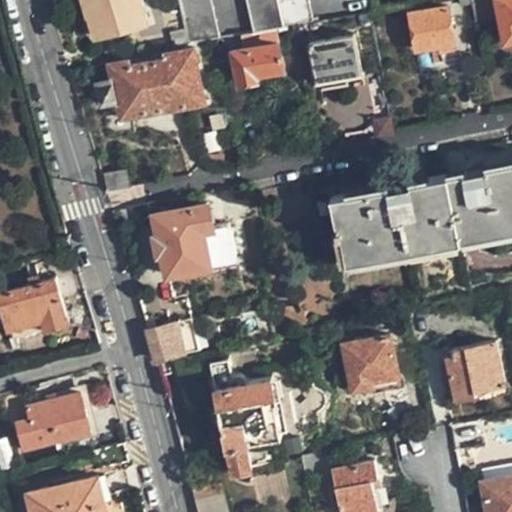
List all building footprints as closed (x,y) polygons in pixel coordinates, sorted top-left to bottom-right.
[(83,0),(88,16),(92,14),(98,36),(150,21),(144,0),(83,0)] [(212,0),(181,0),(191,42),(220,37),(212,0)] [(248,0),(256,31),(295,24),(314,21),(309,0),(248,0)] [(511,0),(499,0),(508,40),(511,38),(511,0)] [(456,48),(449,4),(413,11),(419,48),(442,44),(443,49),(456,48)] [(360,70),(354,34),(314,42),(320,78),(360,70)] [(286,66),(282,40),(238,49),(244,81),(260,77),(259,71),(286,66)] [(113,62),(116,78),(120,98),(124,116),(206,99),(195,46),(168,51),(169,56),(131,64),(130,59),(113,62)] [(104,103),(120,98),(116,78),(99,81),(104,103)] [(511,160),(333,195),(345,261),(511,226),(511,160)] [(217,228),(212,200),(156,211),(160,232),(155,233),(160,255),(165,254),(169,274),(215,265),(208,229),(217,228)] [(217,228),(208,229),(215,265),(238,260),(230,225),(217,228)] [(71,321),(59,275),(0,292),(0,294),(10,328),(43,318),(46,328),(71,321)] [(194,316),(151,327),(160,358),(202,346),(194,316)] [(399,375),(391,333),(345,342),(354,389),(376,385),(375,379),(399,375)] [(506,381),(499,340),(453,348),(454,355),(448,356),(456,398),(476,394),(475,389),(506,381)] [(235,370),(232,356),(215,359),(236,471),(254,468),(249,441),(284,434),(278,403),(281,402),(275,371),(251,377),(246,372),(242,370),(235,370)] [(92,428),(83,390),(30,403),(34,417),(20,420),(27,445),(92,428)] [(99,466),(132,458),(129,447),(128,441),(94,450),(99,466)] [(380,477),(377,459),(336,468),(344,511),(360,511),(380,509),(375,479),(380,477)] [(258,472),(258,498),(286,498),(286,472),(258,472)] [(511,511),(511,472),(485,478),(490,511),(511,511)] [(109,511),(101,473),(31,489),(36,511),(109,511)]
